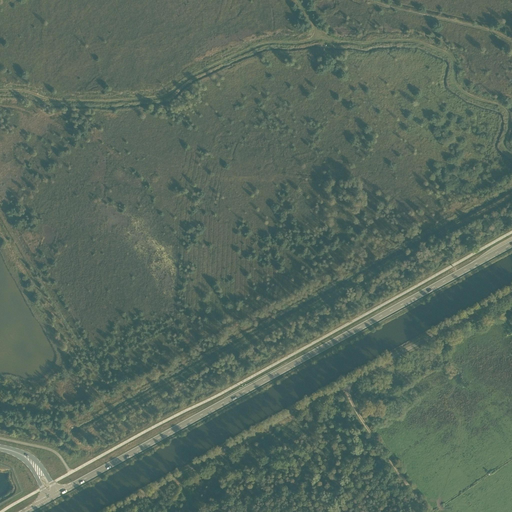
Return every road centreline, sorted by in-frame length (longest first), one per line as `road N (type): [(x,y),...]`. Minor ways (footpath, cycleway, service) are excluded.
road 1 (track): [(511,154),(502,143),(504,108),(460,91),(452,60),(411,40),(320,36),(261,44),(149,98),(50,100),(0,91)]
road 2 (secondary): [(56,494),(511,244)]
road 3 (unclassified): [(111,511),(511,290)]
road 4 (track): [(424,511),(334,387)]
road 5 (track): [(511,38),(369,0)]
